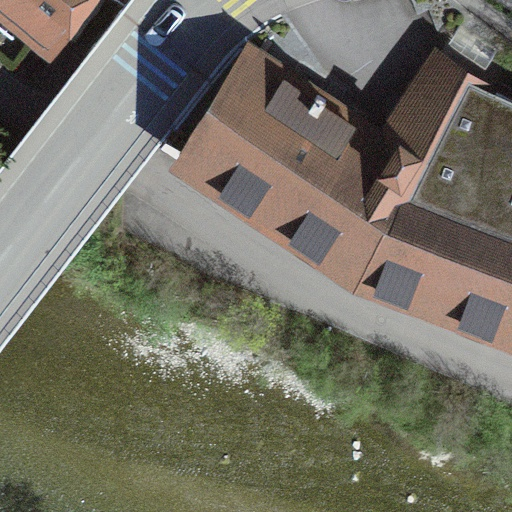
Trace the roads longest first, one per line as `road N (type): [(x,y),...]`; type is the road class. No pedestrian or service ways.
road 1 (tertiary): [(211,0),(165,45),(0,257)]
road 2 (unclassified): [(152,197),(0,99)]
